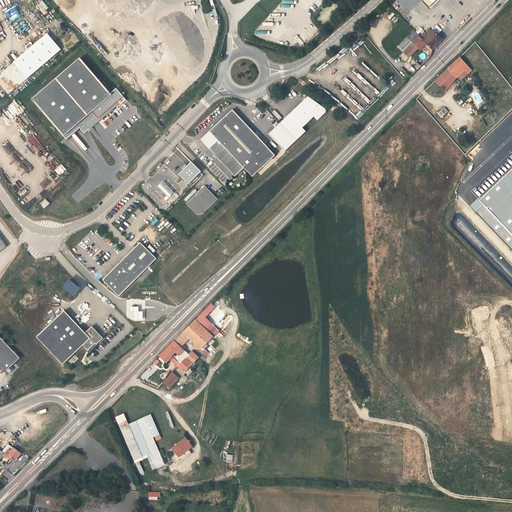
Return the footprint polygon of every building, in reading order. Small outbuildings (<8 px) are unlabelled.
[(433,30),(437,34),(441,30),(437,26),(433,30)] [(413,53),(418,48),(420,50),(426,44),(432,50),(443,39),(437,34),(433,30),(432,31),(429,29),(425,33),(427,35),(423,40),(420,37),(414,31),(397,47),(403,53),(408,48),(413,53)] [(61,50),(47,34),(14,62),(28,78),(61,50)] [(408,48),(403,53),(408,58),(413,53),(408,48)] [(80,58),(32,99),(64,137),(112,94),(109,92),(80,58)] [(461,91),(465,87),(452,73),(435,89),(445,100),(458,89),(461,91)] [(112,94),(64,137),(66,139),(80,128),(84,133),(89,128),(88,126),(86,124),(96,115),(98,117),(116,101),(119,104),(125,99),(115,87),(109,92),(112,94)] [(438,107),(445,100),(435,89),(428,96),(438,107)] [(308,96),(281,123),(297,140),(306,131),(302,128),(314,117),(317,120),(326,112),(326,109),(308,96)] [(252,177),(275,155),(233,110),(210,131),(218,140),(209,149),(235,176),(244,168),(252,177)] [(88,126),(98,117),(96,115),(86,124),(88,126)] [(297,140),(281,123),(269,134),(285,151),(297,140)] [(201,172),(191,162),(179,174),(189,184),(201,172)] [(511,168),(480,199),(511,232),(511,168)] [(163,181),(158,187),(169,198),(174,192),(163,181)] [(205,187),(188,203),(195,211),(195,212),(196,212),(197,213),(198,214),(199,214),(200,214),(201,213),(202,213),(202,212),(203,212),(203,211),(203,210),(203,209),(203,208),(203,207),(208,202),(210,205),(216,199),(205,187)] [(511,234),(484,204),(475,212),(511,250),(511,234)] [(132,249),(103,280),(119,296),(156,258),(140,242),(132,249)] [(64,310),(37,336),(63,364),(83,345),(88,350),(95,343),(96,344),(103,338),(92,326),(85,333),(64,310)] [(184,337),(202,353),(207,348),(194,335),(204,324),(200,321),(184,337)] [(14,351),(0,336),(0,365),(6,371),(20,358),(16,353),(14,351)] [(190,366),(202,353),(184,337),(172,349),(178,355),(184,360),(183,365),(190,366)] [(177,371),(169,364),(178,355),(172,349),(148,373),(155,380),(161,374),(168,381),(172,377),(177,371)] [(172,377),(179,384),(188,374),(180,368),(177,371),(172,377)] [(173,389),(179,384),(172,377),(168,381),(166,383),(173,389)] [(124,412),(115,416),(140,477),(145,474),(139,461),(148,457),(153,470),(165,465),(154,437),(155,436),(161,434),(151,414),(129,423),(124,412)] [(178,457),(192,447),(186,438),(172,448),(178,457)] [(8,444),(2,452),(4,453),(2,456),(3,456),(11,446),(8,444)] [(11,446),(3,456),(4,457),(4,456),(7,457),(7,456),(8,455),(12,458),(15,460),(21,453),(14,448),(11,446)]
